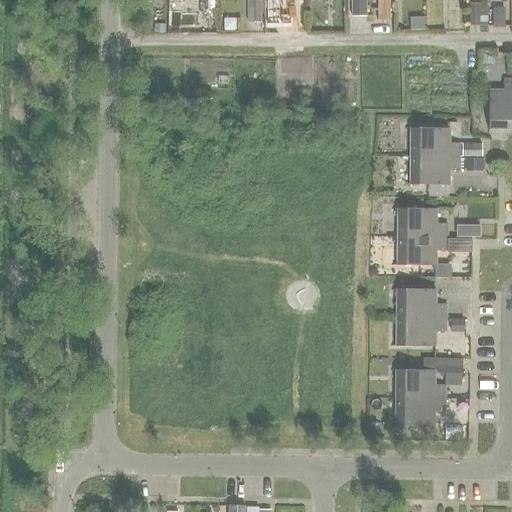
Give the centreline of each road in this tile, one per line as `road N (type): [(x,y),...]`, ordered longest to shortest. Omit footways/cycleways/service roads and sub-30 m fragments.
road 1 (residential): [(103,464),(111,0)]
road 2 (residential): [(326,471),(479,471),(503,463),(511,332)]
road 3 (residential): [(103,464),(326,471)]
